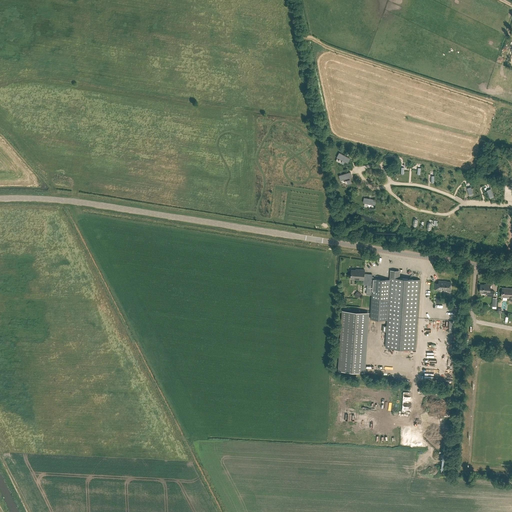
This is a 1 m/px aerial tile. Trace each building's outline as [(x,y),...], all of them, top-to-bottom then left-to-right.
[(345,156),(339,153),(337,157),(346,162),(348,163),(350,159),(345,156)] [(346,173),(339,175),(340,181),(349,178),(352,177),(352,176),(351,172),(346,173)] [(351,279),(364,280),(365,274),(365,270),(360,269),(360,270),(352,270),(351,279)] [(364,280),(363,285),(373,285),(371,319),(387,320),(387,326),(383,325),(382,332),(387,332),(386,347),(416,349),(420,280),(400,278),(400,271),(391,270),(390,280),(372,278),(372,274),(365,274),(364,280)] [(435,290),(439,290),(439,289),(444,289),(444,293),(450,294),(451,290),(451,282),(444,282),(444,281),(439,281),(439,283),(436,283),(435,290)] [(491,284),(486,284),(486,285),(480,284),(480,292),(487,293),(487,296),(494,296),(494,291),(490,291),(491,284)] [(511,288),(502,288),(502,297),(511,298),(510,302),(511,301),(511,288)] [(369,312),(342,310),(338,370),(365,372),(369,312)]
